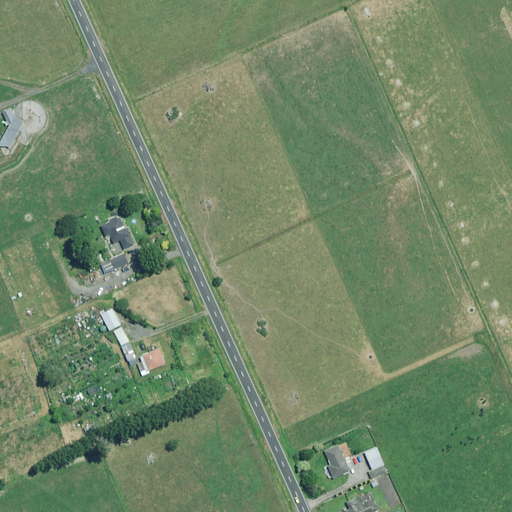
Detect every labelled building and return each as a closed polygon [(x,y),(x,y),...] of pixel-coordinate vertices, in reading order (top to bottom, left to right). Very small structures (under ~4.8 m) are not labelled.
[(16,116),(11,109),(6,111),(12,123),(0,140),(0,143),(1,147),(8,147),(25,122),(16,116)] [(134,245),(121,217),(101,226),(106,236),(110,235),(114,243),(120,240),(125,250),(134,245)] [(110,248),(105,237),(98,240),(103,251),(110,248)] [(121,249),(117,245),(112,249),(116,253),(121,249)] [(129,264),(125,255),(111,260),(114,270),(129,264)] [(121,325),(113,309),(101,315),(110,331),(121,325)] [(130,342),(122,327),(114,332),(122,346),(130,342)] [(135,359),(132,353),(129,344),(124,346),(128,355),(126,356),(128,361),(135,359)] [(166,364),(160,349),(140,357),(146,372),(166,364)] [(345,460),(339,445),(325,451),(330,465),(328,466),(333,478),(356,469),(352,458),(345,460)] [(388,473),(377,448),(365,453),(372,470),(368,472),(372,480),(388,473)] [(363,504),(360,497),(347,502),(350,510),(346,511),(374,511),(379,510),(374,499),(363,504)]
